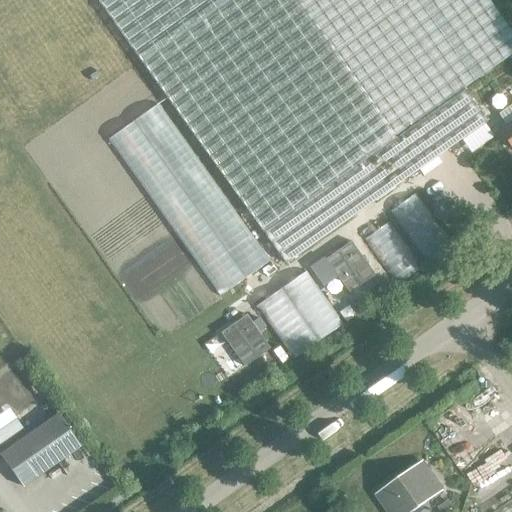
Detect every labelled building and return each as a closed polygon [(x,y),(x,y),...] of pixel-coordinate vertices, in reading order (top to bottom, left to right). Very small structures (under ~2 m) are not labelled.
[(511,34),(487,0),(96,0),(285,265),(486,122),(463,90),(511,54),(511,34)] [(511,122),(500,131),(511,149),(511,122)] [(350,242),(324,260),(348,294),(374,276),(350,242)] [(385,280),(378,285),(384,295),(392,290),(385,280)] [(246,315),(220,333),(244,367),(269,349),(258,332),(251,323),(246,315)] [(258,318),(251,323),(258,332),(265,327),(258,318)] [(80,446),(57,414),(0,454),(0,456),(22,487),(80,446)] [(423,464),(379,495),(390,511),(413,511),(443,491),(423,464)] [(448,501),(439,508),(441,511),(443,511),(452,506),(448,501)]
